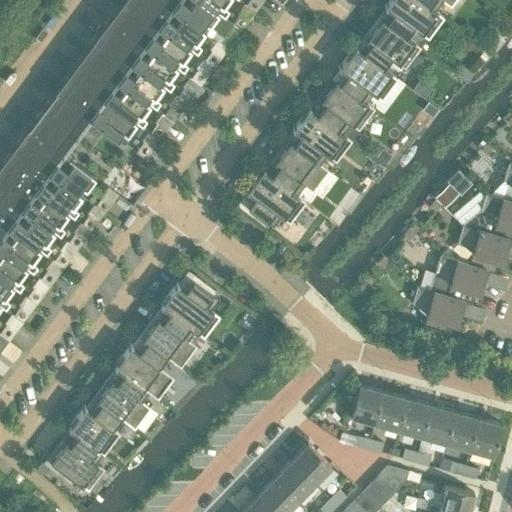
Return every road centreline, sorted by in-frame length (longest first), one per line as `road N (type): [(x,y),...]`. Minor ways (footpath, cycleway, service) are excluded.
road 1 (residential): [(6,454),(187,217)]
road 2 (residential): [(187,217),(354,0)]
road 3 (residential): [(0,409),(158,196)]
road 4 (residential): [(158,196),(308,0)]
road 5 (residential): [(174,511),(335,344)]
road 6 (residential): [(335,344),(263,274),(187,217)]
road 7 (residential): [(511,392),(335,344)]
road 8 (unclassified): [(81,0),(0,106)]
